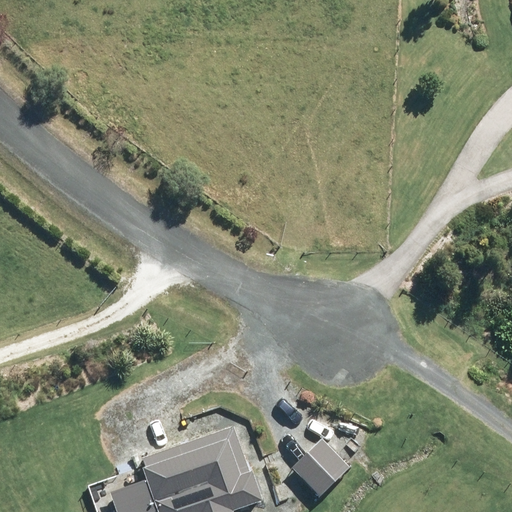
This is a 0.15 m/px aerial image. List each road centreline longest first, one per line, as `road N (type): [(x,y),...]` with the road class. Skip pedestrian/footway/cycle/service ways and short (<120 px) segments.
road 1 (unclassified): [(346,331),(87,201),(0,134)]
road 2 (track): [(178,247),(119,310),(0,353)]
road 3 (track): [(346,331),(436,376),(511,436)]
